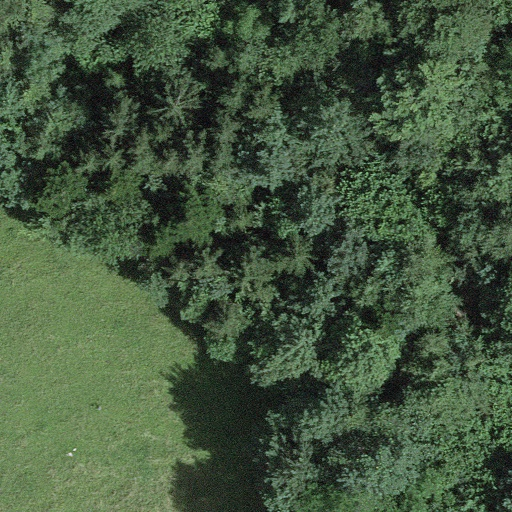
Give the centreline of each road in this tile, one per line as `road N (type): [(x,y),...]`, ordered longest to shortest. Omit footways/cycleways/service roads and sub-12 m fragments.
road 1 (track): [(511,355),(478,311),(469,264),(406,151),(275,0)]
road 2 (track): [(478,311),(289,424)]
